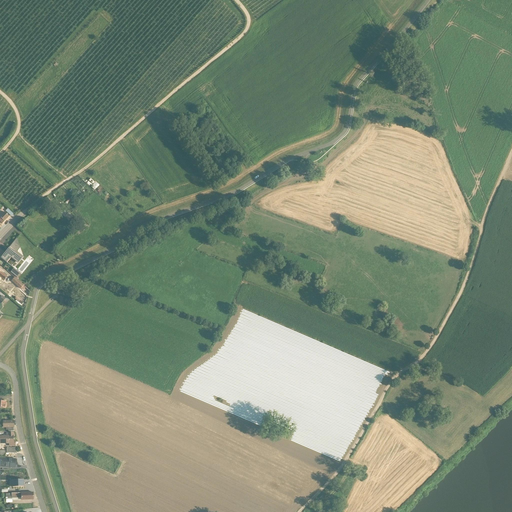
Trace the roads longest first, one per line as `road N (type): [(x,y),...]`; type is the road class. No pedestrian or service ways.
road 1 (track): [(511,152),(467,276),(432,343),(387,385),(341,465),(300,511)]
road 2 (track): [(28,210),(245,32),(247,14),(234,0)]
road 3 (track): [(314,150),(261,187),(152,228),(59,292)]
road 4 (residential): [(44,511),(21,437),(15,382),(0,365)]
